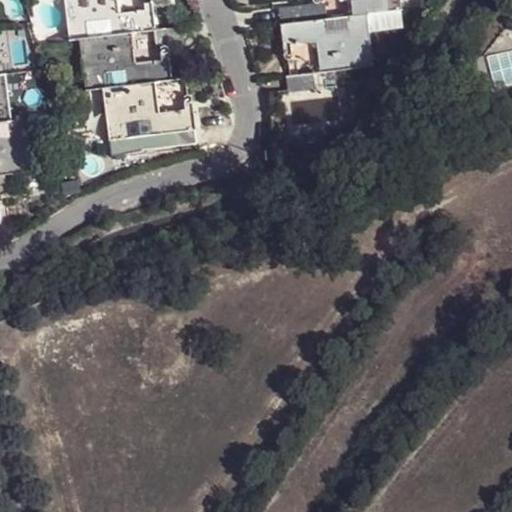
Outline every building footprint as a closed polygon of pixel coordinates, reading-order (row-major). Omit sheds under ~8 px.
[(63,0),(68,41),(79,39),(135,34),(156,33),(158,32),(155,9),(121,12),(119,0),(63,0)] [(406,10),(405,0),(349,0),(352,16),(371,14),(375,14),(395,11),(406,10)] [(329,20),(328,4),(314,5),(302,6),(303,22),(329,20)] [(395,11),(375,14),(376,23),(396,21),(395,11)] [(378,68),(371,14),(352,16),(350,17),(351,32),(331,34),(329,20),(303,22),(286,24),(288,47),(320,43),(322,74),(350,71),(378,68)] [(185,45),(183,29),(158,32),(156,33),(157,47),(170,46),(185,45)] [(79,39),(84,92),(104,90),(108,90),(107,77),(127,76),(128,88),(155,85),(174,83),(171,61),(138,64),(135,34),(79,39)] [(351,85),(350,71),(322,74),(290,78),(292,91),(351,85)] [(11,127),(5,79),(0,79),(0,128),(8,128),(11,127)] [(104,90),(109,140),(129,139),(129,128),(149,125),(150,136),(195,132),(192,112),(159,114),(155,85),(128,88),(108,90),(104,90)] [(34,176),(30,126),(11,127),(8,128),(9,139),(0,139),(0,179),(4,179),(34,176)] [(196,144),(195,132),(150,136),(137,137),(139,151),(196,144)] [(277,168),(285,165),(283,147),(270,147),(270,160),(277,168)]
